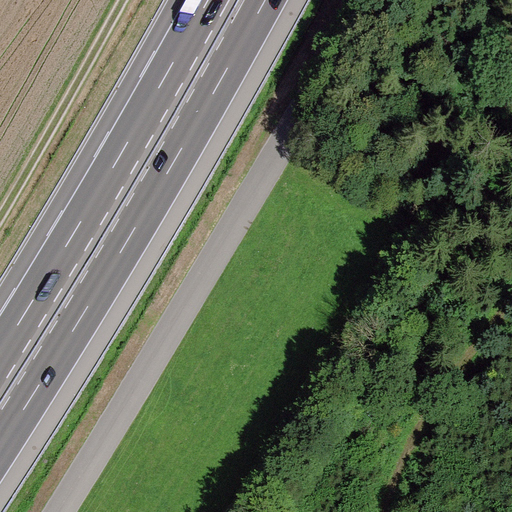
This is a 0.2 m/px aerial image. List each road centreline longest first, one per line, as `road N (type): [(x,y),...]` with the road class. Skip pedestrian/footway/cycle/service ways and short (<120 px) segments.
road 1 (unclassified): [(369,0),(59,511)]
road 2 (motorway): [(0,446),(265,0)]
road 3 (motorway): [(208,0),(0,353)]
road 4 (track): [(382,511),(417,426),(511,300)]
road 5 (track): [(121,0),(0,214)]
